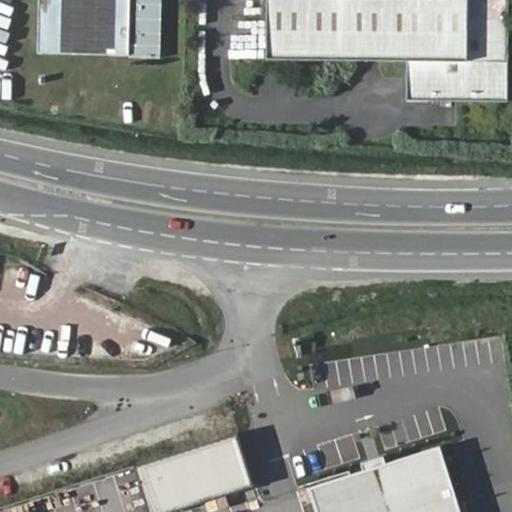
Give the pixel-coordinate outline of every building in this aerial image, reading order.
[(36,0),(36,52),(55,52),(55,45),(108,45),(107,53),(156,53),(156,0),(36,0)] [(263,0),(261,58),(399,62),(399,100),(502,102),(503,0),(263,0)] [(55,45),(55,52),(107,53),(108,45),(55,45)] [(240,443),(141,472),(152,511),(158,511),(252,484),(240,443)] [(467,511),(448,451),(316,493),(322,511),(467,511)]
